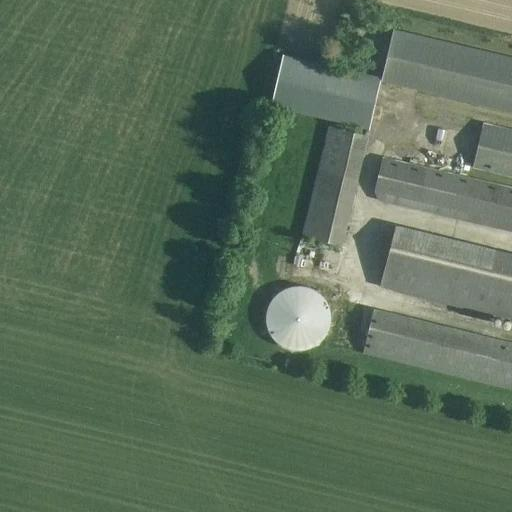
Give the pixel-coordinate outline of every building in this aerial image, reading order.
[(511,56),(394,29),(382,81),(511,111),(511,56)] [(284,54),(272,106),(370,129),(380,87),(382,77),(284,54)] [(511,130),(483,124),(473,165),(511,174),(511,130)] [(368,135),(329,126),(303,236),(341,246),(346,226),(368,135)] [(511,189),(382,158),(373,197),(511,230),(511,189)] [(511,255),(395,226),(380,285),(511,317),(511,255)] [(325,299),(319,294),(313,291),(306,289),(299,289),(292,290),(286,293),(280,297),(275,302),(271,308),(269,315),(269,322),(269,329),(272,336),(275,342),(280,347),(286,351),(293,353),(300,354),(307,354),(314,352),(320,348),(325,344),(330,338),(332,332),(334,325),(334,318),(332,311),(329,304),(325,299)] [(511,342),(374,309),(364,352),(511,388),(511,342)]
